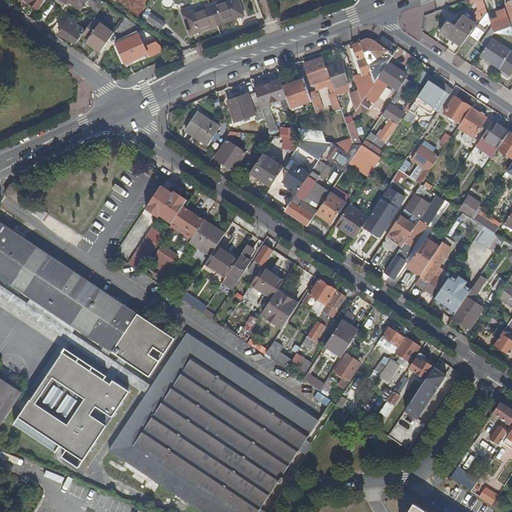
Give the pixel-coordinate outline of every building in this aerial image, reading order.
[(43,0),(22,0),(37,10),(43,0)] [(52,0),(52,1),(60,7),(61,7),(63,5),(66,1),(78,10),(80,8),(85,0),(52,0)] [(102,4),(95,0),(85,0),(80,8),(87,12),(85,14),(92,19),(102,4)] [(218,0),(207,4),(215,24),(241,15),(235,0),(218,0)] [(438,29),(460,44),(462,41),(484,8),(481,0),(467,0),(468,2),(473,1),(475,8),(469,16),(462,11),(453,23),(446,19),(438,29)] [(60,7),(52,1),(50,3),(59,9),(60,7)] [(78,10),(66,1),(63,5),(76,14),(78,10)] [(188,34),(215,24),(207,4),(191,10),(189,5),(185,6),(186,8),(181,9),(181,8),(178,9),(188,34)] [(484,8),(462,41),(469,46),(489,20),(484,8)] [(152,14),(147,21),(161,30),(162,31),(166,24),(152,14)] [(507,15),(489,21),(490,24),(492,30),(510,25),(507,15)] [(123,17),(114,30),(122,35),(130,23),(123,17)] [(82,32),(66,20),(57,34),(73,45),(79,36),(82,32)] [(84,43),(98,53),(112,34),(98,24),(96,26),(89,22),(82,32),(88,37),(85,41),(84,43)] [(492,30),(490,24),(479,41),(483,44),(492,30)] [(88,37),(82,32),(79,36),(85,41),(88,37)] [(136,34),(114,44),(123,64),(145,55),(136,34)] [(511,69),(511,52),(490,37),(479,53),(510,73),(511,69)] [(365,38),(358,41),(366,63),(385,50),(365,38)] [(164,46),(155,40),(148,43),(152,51),(164,46)] [(356,92),(359,100),(372,81),(369,71),(366,63),(358,41),(350,44),(358,67),(348,71),(356,92)] [(309,82),(303,84),(309,100),(312,108),(318,106),(312,90),(330,83),(324,67),(323,64),(321,65),(318,56),(302,62),(309,82)] [(369,71),(372,81),(376,75),(384,63),(378,59),(369,71)] [(405,73),(386,60),(384,63),(376,75),(377,76),(368,91),(375,96),(386,81),(395,88),(402,78),(405,73)] [(341,61),(324,67),(330,83),(332,90),(349,83),(341,61)] [(414,80),(422,85),(429,75),(421,69),(414,80)] [(422,85),(401,117),(407,121),(414,110),(412,109),(416,103),(428,111),(431,106),(437,96),(442,99),(451,86),(430,73),(429,75),(422,85)] [(257,95),(254,96),(261,117),(266,130),(273,127),(265,103),(277,99),(280,108),(287,106),(279,84),(276,76),(267,79),(259,82),(254,84),(257,95)] [(303,84),(301,77),(279,84),(287,106),(288,107),(309,100),(303,84)] [(406,81),(402,78),(395,88),(386,103),(387,103),(381,113),(387,118),(376,135),(368,129),(365,135),(380,145),(402,113),(389,105),(392,100),(393,101),(406,81)] [(337,104),(332,90),(326,92),(331,106),(337,104)] [(254,96),(253,91),(246,93),(245,92),(223,99),(231,121),(252,113),(254,119),(261,117),(254,96)] [(359,100),(356,92),(351,94),(355,107),(359,100)] [(469,103),(451,92),(441,108),(458,119),(468,104),(469,103)] [(436,109),(442,99),(437,96),(431,106),(436,109)] [(458,119),(455,125),(471,135),(484,114),(468,104),(458,119)] [(197,111),(185,130),(208,145),(220,127),(197,111)] [(494,147),(506,129),(491,119),(476,142),(491,152),(494,147)] [(444,141),(449,133),(444,129),(439,138),(444,141)] [(511,156),(511,133),(506,129),(494,147),(511,158),(511,156)] [(230,132),(225,140),(226,141),(215,158),(233,171),(245,153),(230,143),(234,136),(236,137),(239,133),(230,132)] [(349,136),(351,143),(359,144),(359,143),(356,134),(349,136)] [(283,137),(280,148),(294,151),(296,140),(283,137)] [(325,141),(326,140),(310,139),(303,151),(315,158),(317,154),(325,141)] [(359,144),(376,155),(379,150),(362,139),(359,144)] [(416,182),(417,182),(437,152),(431,149),(434,144),(429,140),(425,145),(420,142),(408,160),(415,164),(407,176),(412,179),(416,182)] [(333,146),(325,141),(317,154),(325,159),(333,146)] [(354,151),(359,144),(351,143),(345,152),(350,156),(354,151)] [(376,155),(359,144),(354,151),(372,163),(377,156),(376,155)] [(379,150),(376,155),(377,156),(381,159),(385,152),(380,149),(379,150)] [(246,172),(267,186),(279,166),(258,152),(246,172)] [(313,214),(327,191),(312,181),(323,164),(315,158),(307,169),(293,191),(282,209),(305,225),(313,214)] [(403,158),(396,169),(400,172),(407,161),(403,158)] [(42,191),(50,208),(64,203),(67,212),(57,217),(95,242),(115,212),(132,186),(124,181),(114,159),(42,191)] [(293,191),(307,169),(299,164),(297,168),(289,163),(278,181),(293,191)] [(25,194),(10,185),(4,193),(19,203),(25,194)] [(179,208),(183,202),(175,198),(176,196),(158,185),(145,206),(153,212),(170,222),(175,214),(179,208)] [(385,187),(366,216),(381,226),(400,196),(385,187)] [(384,232),(400,243),(402,239),(405,236),(420,212),(428,200),(412,190),(409,193),(405,200),(400,207),(384,232)] [(327,191),(313,214),(327,223),(342,201),(327,191)] [(467,193),(457,209),(459,211),(471,219),(476,212),(473,211),(480,201),(467,193)] [(41,209),(33,203),(29,209),(38,214),(41,209)] [(64,203),(50,208),(52,213),(57,217),(67,212),(64,203)] [(365,218),(345,204),(332,224),(352,237),(365,218)] [(511,207),(498,228),(511,237),(511,207)] [(188,241),(200,222),(179,208),(175,214),(170,222),(168,226),(182,236),(181,237),(188,242),(188,241)] [(471,219),(459,211),(456,215),(477,229),(480,225),(471,219)] [(420,212),(405,236),(410,239),(425,215),(420,212)] [(222,234),(201,220),(200,222),(188,241),(209,254),(215,246),(222,234)] [(136,221),(114,255),(121,259),(132,243),(132,244),(144,226),(136,221)] [(174,340),(0,223),(0,276),(104,347),(112,352),(118,356),(126,362),(149,377),(174,340)] [(412,242),(417,246),(429,227),(424,224),(412,242)] [(497,236),(496,235),(492,233),(480,225),(477,229),(471,237),(492,251),(496,244),(500,238),(497,236)] [(429,227),(417,246),(405,264),(413,269),(428,247),(426,245),(431,237),(430,237),(434,230),(430,227),(429,227)] [(140,247),(153,253),(161,235),(149,229),(140,247)] [(443,234),(412,282),(433,295),(442,282),(433,276),(440,266),(436,263),(451,240),(443,234)] [(508,244),(500,238),(496,244),(509,252),(510,251),(511,251),(511,246),(508,244)] [(412,245),(402,239),(400,243),(383,268),(392,274),(412,245)] [(261,266),(273,249),(265,243),(248,269),(256,274),(261,266)] [(253,249),(245,244),(236,259),(225,276),(222,281),(232,288),(243,270),(241,269),(253,249)] [(236,259),(215,246),(209,254),(204,262),(225,276),(236,259)] [(164,278),(176,259),(159,248),(151,260),(162,267),(158,274),(164,278)] [(511,265),(502,281),(503,282),(494,295),(510,306),(511,303),(511,287),(509,286),(511,281),(511,265)] [(282,280),(261,266),(256,274),(250,284),(271,297),(277,288),(282,280)] [(468,287),(462,295),(463,296),(450,317),(466,327),(479,306),(469,299),(483,277),(477,273),(468,287)] [(433,295),(432,296),(440,301),(438,304),(444,308),(447,303),(448,303),(461,283),(463,280),(456,275),(454,278),(451,281),(445,277),(442,282),(433,295)] [(488,288),(494,292),(502,281),(495,276),(488,288)] [(320,314),(326,306),(324,305),(334,290),(318,280),(302,303),(306,306),(312,297),(317,300),(311,308),(320,314)] [(462,295),(468,287),(461,283),(448,303),(447,303),(444,308),(451,313),(462,295)] [(174,294),(180,298),(185,292),(179,288),(174,294)] [(298,301),(277,288),(271,297),(261,312),(282,326),(298,301)] [(327,304),(326,306),(320,314),(319,315),(324,318),(326,315),(331,318),(345,298),(336,292),(328,304),(327,304)] [(440,301),(432,296),(430,299),(438,304),(440,301)] [(205,306),(201,312),(212,319),(215,313),(205,306)] [(356,311),(349,307),(328,339),(344,349),(358,328),(360,325),(351,319),(356,311)] [(511,322),(511,310),(504,323),(495,337),(491,343),(506,353),(511,343),(511,337),(506,334),(510,327),(509,327),(511,322)] [(243,340),(257,319),(250,314),(240,330),(226,321),(222,326),(243,340)] [(376,325),(365,318),(360,325),(358,328),(369,335),(376,325)] [(306,337),(305,336),(301,343),(309,349),(325,326),(317,321),(306,337)] [(401,336),(387,327),(377,343),(391,352),(401,336)] [(318,422),(186,333),(108,450),(199,511),(256,511),(277,482),(279,484),(282,479),(280,477),(318,422)] [(417,345),(403,336),(393,352),(398,355),(396,359),(403,363),(405,360),(406,361),(417,345)] [(272,341),(264,354),(281,366),(286,358),(277,353),(281,347),(272,341)] [(112,352),(104,347),(101,350),(110,356),(112,352)] [(116,417),(132,393),(66,348),(19,418),(67,450),(62,457),(81,470),(110,427),(94,416),(101,407),(116,417)] [(309,361),(295,351),(288,362),(302,371),(309,361)] [(416,352),(405,367),(419,377),(427,365),(422,362),(424,360),(421,358),(422,356),(416,352)] [(384,362),(387,359),(380,354),(366,376),(372,381),(375,376),(384,362)] [(343,387),(361,359),(357,357),(355,361),(345,355),(333,372),(341,377),(337,384),(343,387)] [(126,362),(118,356),(116,360),(124,365),(126,362)] [(391,366),(384,362),(375,376),(382,380),(391,366)] [(435,368),(405,414),(416,422),(449,376),(435,368)] [(335,375),(330,372),(318,390),(324,395),(334,380),(332,379),(335,375)] [(419,383),(403,372),(397,380),(393,386),(390,391),(385,398),(384,400),(391,404),(398,394),(407,401),(419,383)] [(393,386),(397,380),(391,376),(387,381),(393,386)] [(0,426),(22,393),(0,378),(0,426)] [(385,398),(390,391),(382,386),(378,393),(385,398)] [(312,399),(325,407),(330,399),(317,391),(312,399)] [(342,396),(337,403),(340,405),(341,406),(351,412),(356,405),(342,396)] [(511,413),(511,411),(496,402),(489,412),(505,423),(511,413)] [(505,435),(507,432),(496,425),(487,440),(498,447),(505,435)] [(494,459),(486,472),(494,477),(502,464),(494,459)] [(493,499),(489,504),(500,511),(503,511),(506,508),(493,499)]
